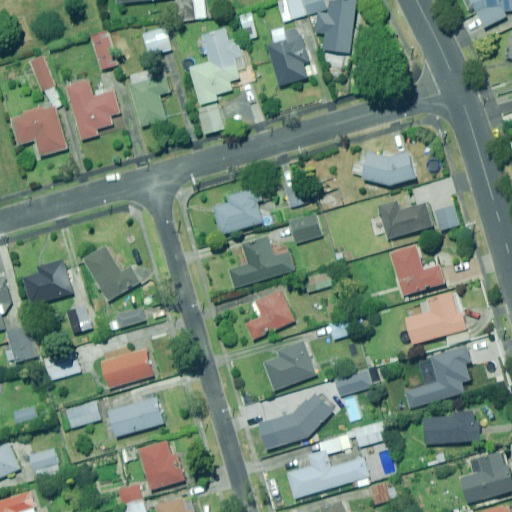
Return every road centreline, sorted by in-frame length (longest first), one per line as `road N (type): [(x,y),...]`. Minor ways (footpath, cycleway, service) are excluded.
road 1 (residential): [(152,179),(249,511)]
road 2 (residential): [(457,85),(152,179)]
road 3 (residential): [(511,264),(457,85)]
road 4 (residential): [(152,179),(0,222)]
